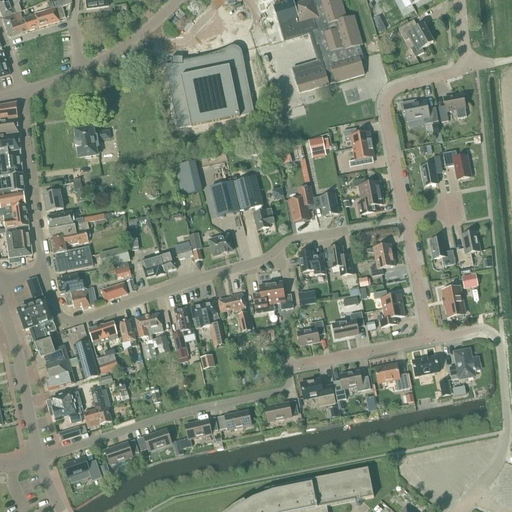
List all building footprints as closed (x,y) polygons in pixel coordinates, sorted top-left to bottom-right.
[(3,0),(0,1),(0,11),(3,19),(16,15),(22,13),(19,5),(20,4),(18,0),(3,0)] [(56,9),(62,7),(72,4),(70,0),(54,0),(56,9)] [(86,0),(87,10),(109,8),(107,0),(86,0)] [(294,1),(273,7),(273,8),(274,8),(279,24),(278,24),(278,25),(279,25),(280,28),(281,28),(285,43),(311,35),(316,50),(318,49),(322,62),(293,70),(295,78),(296,80),(295,80),(295,81),(296,81),(300,94),(299,95),(301,95),(329,86),(329,85),(336,83),(336,84),(365,76),(360,60),(364,59),(360,47),(363,46),(355,18),(347,20),(341,0),(321,0),(322,1),(314,4),(313,0),(295,5),(294,1)] [(117,14),(129,13),(128,5),(117,6),(117,14)] [(56,9),(35,15),(40,28),(60,22),(59,20),(65,18),(62,7),(56,9)] [(10,39),(28,32),(25,21),(23,22),(20,14),(3,20),(10,39)] [(40,28),(35,15),(24,18),(25,21),(28,32),(40,28)] [(411,50),(416,58),(424,53),(422,50),(434,43),(424,25),(418,29),(414,21),(399,30),(405,42),(410,39),(415,48),(411,50)] [(66,41),(59,44),(61,52),(69,49),(66,41)] [(34,47),(15,53),(20,66),(39,59),(34,47)] [(171,65),(165,67),(178,131),(191,128),(191,129),(240,119),(240,118),(254,115),(245,68),(242,54),(242,53),(241,52),(241,51),(240,50),(239,49),(238,49),(237,48),(236,48),(235,47),(233,47),(231,48),(230,48),(228,48),(227,49),(226,49),(226,50),(225,51),(224,52),(224,53),(223,54),(183,63),(183,58),(171,58),(171,65)] [(385,59),(396,56),(394,48),(383,51),(385,59)] [(69,49),(61,52),(64,59),(71,57),(69,49)] [(39,59),(20,66),(24,78),(43,72),(39,59)] [(0,64),(0,78),(10,76),(6,62),(0,64)] [(465,109),(466,109),(463,95),(444,99),(445,107),(439,108),(442,124),(449,122),(447,113),(456,111),(458,120),(467,118),(465,109)] [(436,109),(428,110),(426,103),(417,104),(416,101),(400,105),(402,116),(406,116),(407,123),(424,119),(425,125),(438,123),(436,109)] [(0,121),(18,119),(17,104),(0,106),(0,121)] [(0,136),(19,134),(18,119),(0,121),(0,136)] [(77,142),(75,144),(75,149),(79,150),(80,159),(85,158),(86,160),(91,159),(91,157),(100,156),(97,141),(110,139),(109,131),(93,134),(93,130),(87,131),(87,129),(81,130),(81,132),(76,132),(77,142)] [(345,144),(352,143),(353,150),(372,146),(370,134),(357,136),(356,130),(343,132),(345,144)] [(0,195),(25,192),(19,135),(0,136),(0,195)] [(323,139),(309,142),(311,154),(325,152),(323,139)] [(289,152),(277,155),(279,165),(292,162),(292,164),(305,161),(302,146),(288,150),(289,152)] [(349,163),(350,169),(363,167),(362,161),(374,158),(372,146),(353,150),(355,162),(349,163)] [(455,167),(458,181),(471,179),(467,157),(457,159),(456,153),(443,155),(446,169),(455,167)] [(421,169),(425,188),(438,185),(435,171),(442,170),(440,157),(432,159),(434,166),(421,169)] [(195,164),(177,168),(183,196),(202,192),(195,164)] [(263,206),(256,177),(232,183),(239,212),(263,206)] [(75,192),(77,191),(77,193),(79,203),(85,202),(82,190),(80,179),(73,181),(75,192)] [(361,199),(381,195),(379,183),(367,186),(365,180),(353,182),(354,189),(359,188),(361,199)] [(232,183),(211,189),(218,217),(239,212),(232,183)] [(58,184),(50,186),(52,194),(60,192),(58,184)] [(155,189),(154,189),(152,189),(151,189),(150,190),(149,190),(148,192),(147,193),(147,195),(147,196),(148,198),(149,199),(150,200),(151,200),(153,200),(154,200),(156,199),(157,199),(155,189)] [(275,189),(274,199),(284,200),(285,190),(275,189)] [(294,224),(310,221),(307,207),(314,206),(310,189),(299,191),(300,200),(289,202),(294,224)] [(84,203),(85,206),(102,202),(100,191),(86,194),(88,202),(84,203)] [(45,195),(43,196),(47,213),(64,210),(60,192),(52,194),(45,195)] [(0,197),(0,209),(26,205),(24,193),(0,197)] [(383,206),(381,195),(361,199),(362,204),(357,205),(358,210),(359,217),(372,214),(371,208),(383,206)] [(334,196),(320,199),(324,218),(326,219),(327,218),(329,217),(332,218),(333,216),(338,215),(334,196)] [(29,227),(26,205),(0,210),(0,216),(4,216),(5,229),(5,230),(16,228),(17,228),(29,227)] [(271,211),(266,212),(253,215),(258,232),(271,228),(270,226),(275,225),(273,216),(271,211)] [(74,221),(72,212),(47,217),(50,231),(49,231),(88,224),(94,223),(107,220),(110,220),(110,215),(104,216),(104,215),(74,221)] [(179,214),(171,216),(173,221),(176,220),(177,222),(181,221),(179,214)] [(107,221),(107,220),(94,223),(95,229),(108,227),(107,221)] [(128,222),(129,230),(135,229),(137,226),(137,222),(140,222),(146,222),(146,220),(128,222)] [(90,238),(89,231),(88,224),(49,231),(51,239),(59,274),(94,267),(90,248),(69,252),(68,246),(78,244),(79,246),(89,244),(88,238),(90,238)] [(0,234),(6,234),(10,264),(20,263),(19,258),(32,256),(29,228),(17,229),(17,228),(16,228),(5,230),(0,230),(0,234)] [(473,267),(471,255),(480,253),(476,233),(462,236),(465,250),(457,252),(461,269),(473,267)] [(189,237),(192,252),(202,251),(198,235),(189,237)] [(233,252),(228,237),(209,242),(214,257),(222,255),(223,256),(228,255),(228,254),(233,252)] [(443,240),(430,242),(434,261),(442,259),(444,268),(456,266),(453,252),(446,253),(443,240)] [(179,262),(193,257),(189,243),(184,245),(186,249),(176,252),(179,262)] [(393,257),(391,245),(367,250),(367,253),(374,254),(375,260),(393,257)] [(331,270),(340,268),(341,277),(353,276),(350,256),(343,257),(342,248),(328,250),(331,270)] [(114,266),(128,263),(131,262),(127,249),(100,256),(103,269),(114,266)] [(193,252),(195,263),(202,261),(200,251),(193,252)] [(172,253),(160,256),(165,274),(166,274),(177,271),(173,259),(172,253)] [(312,253),(299,255),(302,274),(304,274),(305,275),(309,275),(309,273),(314,272),(315,278),(326,276),(323,256),(313,258),(312,253)] [(166,274),(165,274),(160,256),(141,262),(143,268),(146,279),(156,276),(157,278),(166,275),(166,274)] [(377,266),(370,269),(372,278),(384,276),(382,270),(395,267),(393,257),(375,260),(377,266)] [(114,266),(116,273),(130,269),(128,263),(114,266)] [(126,278),(132,277),(130,269),(116,273),(118,280),(126,278)] [(65,295),(71,294),(81,291),(87,290),(85,282),(80,283),(78,275),(57,279),(60,296),(65,295)] [(465,289),(477,286),(475,276),(463,279),(465,289)] [(36,279),(27,283),(33,299),(42,295),(36,279)] [(360,289),(369,287),(368,279),(359,281),(360,289)] [(127,283),(131,294),(136,292),(133,281),(127,283)] [(282,283),(271,285),(274,306),(280,305),(281,312),(293,310),(291,296),(284,297),(282,283)] [(101,291),(105,303),(128,295),(124,284),(101,291)] [(253,295),(257,315),(275,313),(274,306),(271,285),(259,287),(261,294),(253,295)] [(464,316),(459,289),(444,292),(447,308),(446,309),(447,314),(448,315),(449,319),(464,316)] [(95,306),(92,290),(87,291),(87,290),(81,291),(82,296),(84,296),(88,295),(90,307),(95,306)] [(82,296),(81,291),(71,294),(74,307),(74,309),(81,308),(79,298),(84,297),(84,296),(82,296)] [(315,293),(299,295),(301,307),(316,305),(315,293)] [(380,300),(383,311),(403,307),(401,296),(387,299),(386,293),(374,295),(375,301),(380,300)] [(65,295),(68,308),(74,307),(71,294),(65,295)] [(84,297),(79,298),(81,308),(82,308),(82,310),(91,309),(90,307),(88,295),(84,296),(84,297)] [(243,333),(251,331),(246,310),(243,295),(230,297),(230,299),(219,302),(222,314),(233,311),(234,313),(242,311),(242,315),(239,316),(243,333)] [(33,339),(51,332),(56,331),(53,322),(52,322),(47,308),(45,302),(18,311),(25,331),(25,332),(30,330),(33,339)] [(203,305),(191,308),(196,331),(210,328),(214,349),(226,346),(225,340),(221,320),(218,319),(215,303),(203,305)] [(381,330),(393,327),(398,326),(397,320),(405,318),(403,307),(383,311),(384,316),(377,317),(378,323),(380,322),(381,330)] [(173,334),(178,355),(180,364),(186,363),(185,359),(186,359),(184,350),(186,349),(183,338),(195,336),(194,330),(191,331),(186,309),(174,312),(179,332),(173,334)] [(359,336),(358,329),(365,327),(362,314),(350,316),(352,322),(333,325),(336,340),(359,336)] [(148,317),(152,336),(164,333),(160,315),(148,317)] [(148,317),(136,320),(140,340),(148,338),(152,337),(152,336),(148,317)] [(119,323),(123,344),(130,342),(132,349),(136,348),(135,341),(131,321),(119,323)] [(310,325),(311,331),(297,333),(300,347),(320,343),(319,336),(325,335),(323,322),(310,325)] [(368,332),(376,331),(375,323),(366,325),(368,332)] [(104,326),(101,327),(105,344),(119,340),(115,324),(104,327),(104,326)] [(101,327),(89,331),(94,347),(105,344),(101,327)] [(69,362),(66,352),(65,348),(54,351),(51,338),(53,338),(51,332),(33,339),(36,346),(35,347),(36,351),(38,352),(38,353),(40,353),(42,359),(44,358),(47,367),(46,368),(46,369),(69,362)] [(157,358),(170,355),(166,338),(153,341),(157,357),(157,358)] [(147,348),(143,349),(146,360),(148,360),(157,357),(153,341),(153,339),(148,340),(147,341),(147,343),(146,343),(147,348)] [(84,381),(99,377),(89,342),(74,346),(78,359),(80,366),(84,381)] [(124,352),(128,366),(135,364),(131,350),(124,352)] [(475,377),(473,372),(480,370),(478,360),(471,361),(469,351),(455,354),(457,367),(449,369),(452,381),(460,380),(475,377)] [(111,356),(106,358),(97,360),(102,375),(119,369),(116,360),(115,355),(111,356)] [(203,372),(215,369),(213,356),(200,359),(203,372)] [(413,362),(416,378),(439,373),(436,357),(413,362)] [(71,369),(80,366),(78,359),(69,362),(71,369)] [(50,380),(72,373),(71,369),(69,362),(46,369),(50,380)] [(399,377),(397,365),(375,370),(378,385),(395,382),(397,393),(410,390),(407,375),(399,377)] [(341,382),(333,384),(334,385),(336,398),(337,403),(342,402),(345,402),(344,397),(343,390),(356,387),(358,393),(371,391),(368,378),(361,379),(360,372),(340,377),(341,382)] [(46,381),(49,392),(75,385),(72,373),(50,380),(46,381)] [(114,383),(112,377),(102,379),(98,380),(100,387),(114,383)] [(320,380),(301,384),(304,401),(318,398),(320,408),(335,405),(333,395),(334,395),(332,387),(322,389),(320,380)] [(448,382),(440,384),(443,397),(450,396),(448,382)] [(120,392),(120,393),(127,391),(124,383),(116,386),(118,393),(120,392)] [(161,404),(157,387),(150,389),(151,391),(150,391),(154,406),(161,404)] [(101,389),(91,392),(96,411),(101,430),(104,429),(103,425),(112,423),(108,408),(111,408),(109,400),(107,399),(105,392),(102,392),(101,389)] [(120,394),(121,399),(122,402),(130,400),(127,392),(120,394)] [(50,413),(52,412),(53,417),(54,417),(56,422),(70,418),(72,426),(82,423),(80,415),(82,415),(81,413),(84,412),(83,408),(79,393),(71,396),(71,395),(52,400),(52,401),(47,402),(50,413)] [(405,397),(407,405),(409,405),(409,406),(414,405),(413,396),(405,397)] [(280,405),(281,406),(265,409),(268,424),(292,419),(291,416),(298,415),(296,403),(296,402),(280,405)] [(98,427),(99,430),(101,430),(96,411),(84,414),(88,429),(98,427)] [(228,432),(252,427),(249,412),(233,416),(233,415),(218,418),(218,419),(221,431),(228,429),(228,432)] [(200,423),(185,427),(188,440),(188,441),(190,440),(212,435),(211,433),(218,431),(216,419),(200,422),(200,423)] [(80,428),(60,434),(62,442),(82,436),(87,434),(85,427),(80,429),(80,428)] [(152,436),(152,435),(137,440),(137,441),(138,441),(142,452),(148,450),(149,452),(172,445),(167,431),(152,436)] [(190,440),(188,441),(188,440),(180,442),(183,451),(193,448),(190,440)] [(105,452),(110,466),(133,458),(132,456),(139,453),(135,442),(135,441),(120,446),(120,447),(105,452)] [(180,442),(175,443),(179,457),(184,456),(180,442)] [(72,485),(91,478),(92,483),(102,480),(96,463),(87,466),(84,459),(64,467),(68,480),(70,480),(72,485)] [(102,475),(109,472),(107,466),(100,468),(102,475)] [(327,511),(327,508),(363,501),(374,499),(368,470),(273,489),(274,493),(254,500),(236,510),(233,511),(327,511)] [(413,500),(408,496),(405,500),(409,504),(413,500)]
